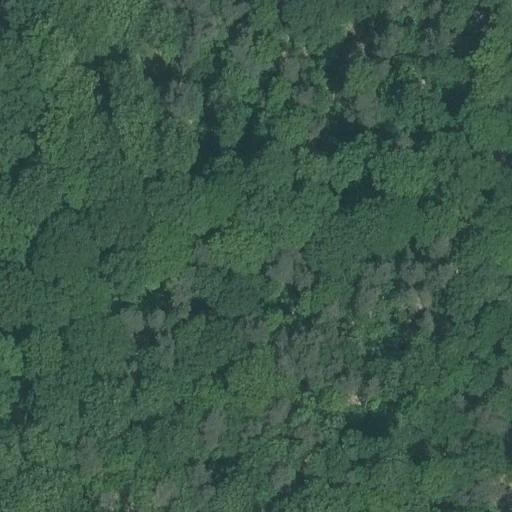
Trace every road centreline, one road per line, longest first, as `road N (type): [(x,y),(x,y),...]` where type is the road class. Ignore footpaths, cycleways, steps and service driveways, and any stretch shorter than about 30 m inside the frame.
road 1 (track): [(511,225),(69,173)]
road 2 (track): [(69,173),(16,511)]
road 3 (track): [(69,173),(97,0)]
